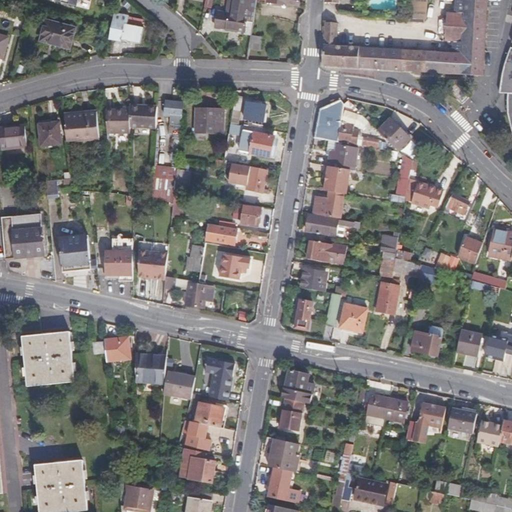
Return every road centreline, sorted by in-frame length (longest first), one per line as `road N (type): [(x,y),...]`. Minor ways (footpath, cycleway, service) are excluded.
road 1 (tertiary): [(0,285),(267,342)]
road 2 (residential): [(307,79),(267,342)]
road 3 (tertiary): [(267,342),(511,397)]
road 4 (residential): [(511,190),(422,105),(380,87),(307,79)]
road 5 (residential): [(179,73),(108,71),(0,97)]
road 6 (residential): [(267,342),(237,511)]
road 7 (residential): [(307,79),(179,73)]
road 8 (unknown): [(313,17),(434,29)]
